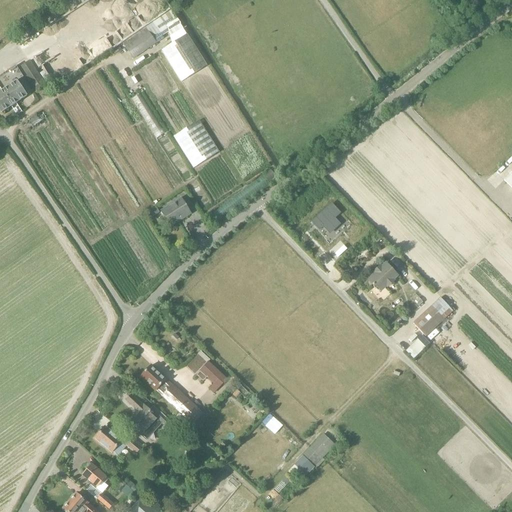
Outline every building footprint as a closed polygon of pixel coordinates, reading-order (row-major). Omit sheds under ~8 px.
[(163,38),(154,25),(157,24),(155,21),(122,44),(132,59),(163,38)] [(187,34),(162,49),(182,80),(207,65),(187,34)] [(39,66),(35,69),(30,61),(19,68),(35,91),(49,81),(39,66)] [(2,91),(12,106),(26,97),(16,82),(9,71),(0,77),(0,88),(2,91)] [(2,91),(0,88),(0,113),(12,106),(2,91)] [(28,120),(33,128),(41,123),(35,115),(28,120)] [(199,120),(174,136),(194,167),(219,151),(199,120)] [(181,199),(161,211),(171,226),(190,214),(181,199)] [(331,205),(312,222),(319,229),(323,226),(330,233),(339,224),(334,218),(339,213),(331,205)] [(392,280),(397,276),(386,264),(381,268),(380,267),(374,272),(375,274),(368,280),(372,285),(373,286),(375,285),(380,291),(386,285),(388,287),(393,282),(392,280)] [(452,311),(441,299),(413,324),(425,337),(452,311)] [(413,359),(426,347),(422,342),(421,343),(417,340),(406,351),(413,359)] [(208,362),(200,371),(214,384),(209,389),(214,393),(227,380),(208,362)] [(203,414),(191,403),(172,385),(171,386),(165,380),(166,380),(151,366),(139,377),(155,391),(161,384),(167,390),(160,396),(192,425),(203,414)] [(157,418),(149,410),(143,405),(142,406),(131,395),(126,401),(138,413),(128,424),(139,434),(134,440),(141,445),(145,440),(146,440),(155,430),(151,425),(157,418)] [(173,434),(178,429),(170,423),(166,428),(173,434)] [(112,453),(121,441),(104,427),(95,438),(112,453)] [(310,449),(321,459),(334,446),(323,435),(310,449)] [(135,454),(141,448),(131,440),(125,446),(135,454)] [(313,467),(321,459),(310,449),(302,457),(313,467)] [(105,484),(109,480),(91,465),(82,476),(83,476),(80,480),(87,486),(90,483),(97,488),(102,482),(105,484)] [(63,509),(66,511),(98,511),(76,493),(63,509)] [(112,511),(117,508),(114,505),(101,494),(96,499),(109,510),(111,511),(112,511)] [(150,511),(139,502),(130,511),(150,511)]
